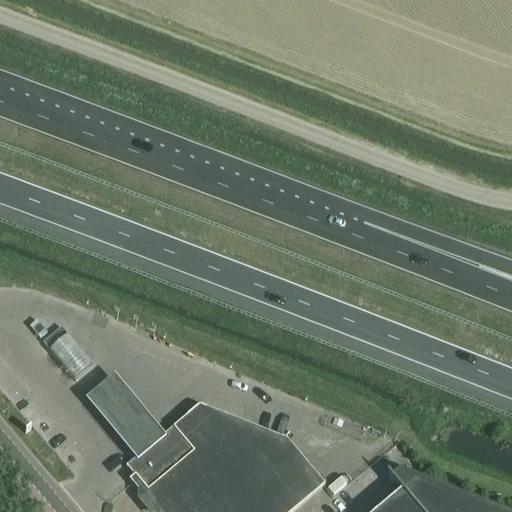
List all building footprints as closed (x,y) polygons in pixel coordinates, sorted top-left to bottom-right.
[(63,328),(45,343),(76,380),(94,365),(63,328)] [(84,400),(134,460),(164,435),(114,376),(84,400)] [(264,446),(269,434),(199,406),(164,435),(134,460),(126,466),(134,476),(128,481),(136,491),(143,486),(147,490),(206,441),(206,442),(216,434),(259,451),(264,446)] [(259,451),(216,434),(206,442),(206,441),(147,490),(143,486),(136,491),(154,511),(292,511),(324,486),(286,440),(269,434),(264,446),(259,451)] [(486,511),(412,483),(400,493),(398,490),(397,491),(399,494),(377,511),(486,511)]
